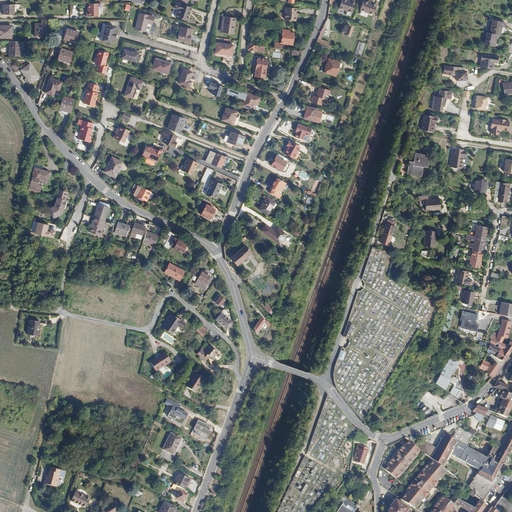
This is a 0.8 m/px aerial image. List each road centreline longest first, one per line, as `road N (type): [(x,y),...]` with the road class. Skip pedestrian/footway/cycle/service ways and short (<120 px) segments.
road 1 (tertiary): [(215,252),(109,194),(45,128),(0,60)]
road 2 (residential): [(406,134),(324,384)]
road 3 (tertiary): [(215,252),(284,100)]
road 4 (track): [(65,312),(34,473)]
road 5 (residential): [(511,356),(469,405),(384,438)]
road 6 (tertiary): [(240,389),(196,511)]
